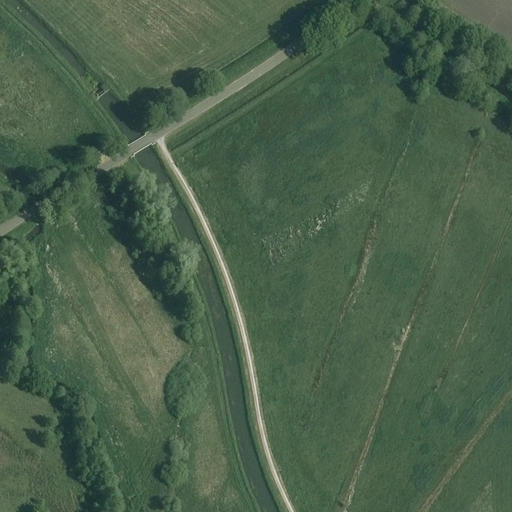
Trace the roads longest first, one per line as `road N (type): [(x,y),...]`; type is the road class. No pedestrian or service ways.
road 1 (unclassified): [(0,232),(214,101),(355,0)]
road 2 (track): [(122,156),(86,100),(0,10)]
road 3 (track): [(25,0),(154,136)]
road 4 (track): [(369,0),(511,99)]
